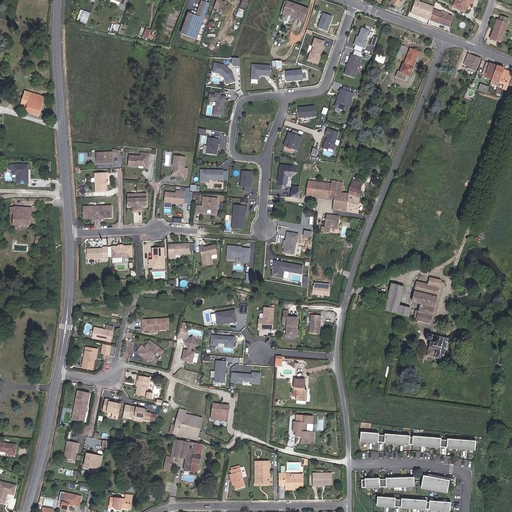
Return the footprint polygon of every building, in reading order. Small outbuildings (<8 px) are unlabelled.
[(200,38),(213,2),(208,0),(205,0),(201,14),(193,11),(185,32),(200,38)] [(220,0),(218,7),(227,10),(231,2),(225,0),(220,0)] [(291,0),(288,10),(287,14),(299,18),(300,14),(308,17),(312,6),(295,0),(291,0)] [(430,18),(434,20),(438,9),(439,7),(421,0),(417,11),(431,15),(430,18)] [(475,0),(459,0),(456,5),(467,11),(473,2),(474,3),(475,0)] [(434,20),(452,26),(456,16),(438,9),(434,20)] [(84,18),(89,21),(93,12),(87,10),(84,18)] [(331,29),(337,14),(328,11),(322,26),(331,29)] [(511,25),(511,22),(511,19),(504,17),(502,22),(501,21),(494,40),(506,44),(511,25)] [(370,38),(374,29),(366,26),(363,35),(361,34),(358,42),(369,46),(372,38),(370,38)] [(322,62),(327,49),(324,48),(325,46),(326,47),(328,39),(319,36),(317,43),(319,43),(316,50),(315,50),(312,58),(322,62)] [(399,58),(402,60),(408,45),(405,44),(399,58)] [(415,66),(416,66),(422,51),(413,48),(407,62),(406,62),(402,71),(400,71),(398,76),(407,80),(409,74),(412,75),(415,66)] [(358,75),(365,56),(356,52),(349,72),(358,75)] [(377,60),(386,63),(388,57),(379,54),(377,60)] [(244,64),(244,56),(236,56),(236,62),(237,64),(244,64)] [(467,65),(473,67),(476,58),(471,56),(467,65)] [(471,71),(478,73),(483,61),(476,58),(473,67),(471,71)] [(239,79),(237,71),(235,71),(234,70),(235,69),(229,64),(220,62),(218,69),(225,71),(230,75),(232,82),(239,79)] [(274,74),(275,64),(257,62),(256,77),(262,77),(263,73),(274,74)] [(494,81),(499,67),(490,64),(486,74),(487,74),(489,75),(487,78),(494,81)] [(309,76),(307,66),(289,69),(291,79),(309,76)] [(496,82),(502,84),(506,72),(507,70),(499,67),(494,81),(496,82)] [(505,91),(509,92),(511,83),(511,74),(506,72),(502,84),(507,86),(505,91)] [(480,89),(489,92),(491,87),(483,83),(480,89)] [(227,99),(228,94),(225,93),(225,91),(219,90),(219,93),(214,92),(213,97),(220,98),(219,106),(219,105),(217,112),(227,114),(228,107),(229,99),(227,99)] [(351,108),(356,95),(350,92),(344,90),(339,104),(351,108)] [(47,97),(30,91),(26,100),(31,102),(29,109),(42,113),(47,97)] [(320,114),(319,104),(302,105),(303,116),(320,114)] [(339,142),(343,130),(331,126),(330,131),(332,132),(331,135),(332,135),(331,139),(330,139),(327,146),(332,147),(333,146),(338,148),(340,143),(339,142)] [(301,149),(306,135),(293,130),(288,144),(301,149)] [(220,152),(223,137),(213,135),(210,151),(220,152)] [(323,153),(333,156),(335,151),(325,148),(323,153)] [(147,166),(150,163),(150,156),(152,156),(152,152),(143,151),(142,155),(132,154),(131,166),(140,167),(140,165),(142,165),(147,166)] [(100,166),(116,165),(116,153),(99,154),(100,166)] [(191,166),(187,166),(189,155),(177,153),(176,162),(178,163),(177,165),(177,170),(179,172),(186,173),(186,175),(190,176),(191,166)] [(287,188),(287,176),(293,177),(294,165),(279,164),(277,187),(287,188)] [(30,172),(30,165),(16,165),(16,175),(20,175),(20,184),(31,184),(31,172),(30,172)] [(227,178),(227,168),(216,168),(216,169),(213,169),(213,167),(205,167),(204,179),(213,179),(213,177),(227,178)] [(255,185),(256,170),(246,169),(245,184),(255,185)] [(97,194),(109,193),(109,187),(109,184),(109,180),(110,180),(110,175),(97,176),(97,194)] [(346,192),(348,182),(336,179),(336,182),(313,178),(310,193),(338,199),(338,200),(344,201),(343,209),(350,210),(353,193),(346,192)] [(354,188),(365,190),(366,181),(356,180),(354,188)] [(290,196),(299,198),(301,186),(292,184),(290,196)] [(350,210),(361,212),(365,190),(354,188),(353,193),(350,210)] [(167,200),(187,202),(188,192),(168,190),(167,200)] [(146,206),(151,206),(151,193),(130,194),(130,206),(135,206),(137,206),(137,210),(145,210),(145,206),(146,206)] [(216,212),(221,213),(223,197),(208,195),(207,204),(201,204),(200,210),(212,212),(212,209),(214,208),(215,208),(216,209),(216,212)] [(248,227),(250,208),(252,209),(252,204),(243,203),(243,207),(239,207),(237,226),(248,227)] [(107,216),(117,216),(116,204),(88,206),(89,218),(96,217),(98,217),(98,219),(106,218),(106,217),(107,216)] [(16,223),(33,225),(35,207),(17,206),(17,207),(16,214),(16,223)] [(335,227),(341,228),(343,215),(330,212),(327,231),(334,232),(335,227)] [(301,240),(302,232),(291,230),(290,238),(291,238),(289,246),(288,245),(288,250),(298,252),(300,240),(301,240)] [(178,254),(193,253),(193,243),(185,243),(185,244),(183,244),(183,243),(177,243),(177,244),(172,244),(172,258),(178,257),(178,254)] [(215,254),(221,252),(219,243),(212,244),(211,246),(208,247),(207,244),(203,245),(207,265),(217,263),(215,254)] [(253,259),(255,246),(249,246),(249,247),(246,247),(247,245),(233,243),(232,257),(240,258),(240,253),(245,253),(250,254),(249,259),(253,259)] [(123,245),(116,246),(116,257),(117,257),(117,261),(126,261),(126,256),(136,256),(136,245),(126,245),(125,246),(124,246),(123,245)] [(96,248),(91,248),(91,258),(107,257),(107,259),(112,258),(112,246),(107,246),(107,247),(99,248),(99,249),(97,249),(96,248)] [(166,255),(168,255),(168,247),(155,248),(156,258),(152,258),(152,266),(156,266),(163,265),(166,262),(166,255)] [(156,268),(169,267),(168,255),(166,255),(166,262),(163,265),(156,266),(156,268)] [(305,271),(306,263),(279,258),(278,263),(275,264),(276,268),(276,273),(287,274),(287,268),(305,271)] [(257,280),(258,271),(250,270),(249,280),(257,280)] [(422,317),(435,320),(445,279),(432,276),(430,282),(422,280),(417,301),(425,303),(422,317)] [(329,295),(330,287),(313,286),(313,294),(329,295)] [(391,311),(400,313),(404,293),(396,291),(391,311)] [(271,328),(273,307),(264,306),(263,318),(258,317),(257,327),(271,328)] [(237,321),(236,309),(216,312),(217,321),(223,320),(224,322),(237,321)] [(289,311),(284,311),(284,324),(288,324),(287,331),(291,331),(291,336),(298,336),(299,317),(288,317),(289,311)] [(311,315),(310,333),(320,334),(321,315),(311,315)] [(150,331),(170,329),(169,317),(149,319),(150,328),(149,328),(149,327),(143,327),(143,329),(150,329),(150,331)] [(92,338),(112,341),(114,331),(94,327),(92,338)] [(431,354),(448,358),(452,337),(431,332),(430,338),(435,339),(431,354)] [(226,346),(234,346),(235,337),(219,335),(219,336),(217,336),(216,335),(213,334),(212,344),(219,345),(219,342),(226,343),(226,346)] [(184,350),(182,360),(192,363),(195,352),(190,351),(191,349),(198,345),(193,336),(184,342),(188,349),(188,351),(184,350)] [(163,354),(165,351),(150,340),(145,346),(142,344),(137,350),(142,354),(142,353),(148,357),(150,357),(151,358),(150,359),(156,363),(160,359),(157,357),(156,355),(159,352),(161,352),(163,354)] [(111,346),(104,344),(103,354),(109,355),(111,346)] [(82,368),(92,370),(94,360),(95,353),(97,353),(97,349),(91,348),(90,351),(85,350),(82,368)] [(223,374),(223,373),(224,373),(225,362),(215,361),(213,382),(223,383),(224,374),(223,374)] [(157,372),(144,370),(143,374),(145,375),(144,381),(142,389),(153,391),(152,392),(158,394),(159,388),(154,387),(157,372)] [(244,373),(236,372),(235,381),(242,382),(242,384),(251,385),(252,382),(259,383),(260,373),(253,372),(252,374),(247,373),(245,376),(244,375),(244,373)] [(307,391),(304,390),(305,380),(295,380),(294,390),(297,390),(297,400),(307,401),(307,391)] [(86,409),(88,409),(91,393),(79,391),(73,416),(85,418),(87,410),(86,410),(86,409)] [(102,411),(118,414),(121,404),(109,401),(109,399),(105,399),(102,411)] [(216,414),(234,416),(236,402),(219,399),(218,401),(216,412),(216,414)] [(155,422),(157,414),(149,412),(150,409),(136,406),(134,417),(140,418),(140,417),(149,419),(149,420),(155,422)] [(192,424),(193,417),(195,411),(189,409),(184,408),(183,408),(181,420),(179,430),(203,436),(205,426),(192,424)] [(193,417),(192,424),(205,426),(208,413),(200,412),(199,419),(193,417)] [(314,432),(310,432),(310,423),(315,423),(315,416),(306,416),(306,422),(298,422),(296,422),(296,431),(298,431),(298,436),(305,436),(304,443),(317,443),(318,437),(314,437),(314,432)] [(379,433),(360,432),(360,441),(378,443),(378,442),(384,442),(384,444),(409,446),(409,444),(412,445),(412,446),(440,448),(440,447),(446,447),(446,449),(475,450),(476,441),(447,439),(447,440),(441,440),(441,438),(412,436),(412,438),(409,438),(410,435),(385,434),(385,435),(378,435),(379,433)] [(177,452),(184,454),(186,445),(191,446),(189,454),(187,465),(202,468),(209,440),(194,437),(193,438),(180,436),(177,452)] [(8,452),(16,453),(18,443),(0,440),(0,449),(8,451),(8,452)] [(64,459),(75,461),(78,444),(67,442),(64,459)] [(87,452),(84,465),(90,466),(90,465),(94,465),(94,467),(99,468),(101,455),(95,454),(95,455),(93,455),(93,454),(87,452)] [(260,482),(274,483),(275,460),(272,460),(268,460),(268,458),(266,458),(266,460),(261,460),(260,482)] [(241,487),(250,484),(245,462),(241,463),(241,465),(237,466),(236,467),(237,471),(240,482),(241,487)] [(297,473),(292,473),(291,485),(291,487),(300,487),(308,487),(309,475),(297,475),(297,473)] [(330,484),(337,484),(337,473),(318,473),(318,484),(330,484)] [(449,480),(423,476),(420,488),(447,493),(449,480)] [(364,480),(361,480),(361,488),(386,488),(414,487),(414,477),(385,478),(385,479),(379,479),(379,478),(364,479),(364,480)] [(0,498),(8,500),(9,492),(8,492),(8,489),(16,491),(18,481),(3,478),(1,488),(0,487),(0,498)] [(80,504),(82,495),(61,491),(60,500),(63,501),(62,507),(68,508),(70,502),(80,504)] [(122,509),(132,510),(133,495),(126,495),(126,500),(111,498),(110,507),(117,508),(117,511),(122,511),(122,509)] [(451,502),(377,497),(376,506),(450,511),(451,502)]
